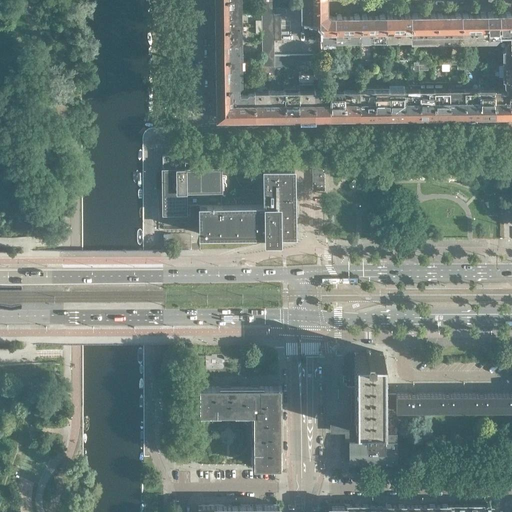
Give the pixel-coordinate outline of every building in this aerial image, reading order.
[(239,11),(238,0),(214,0),(214,3),(215,3),(216,12),(239,11)] [(281,39),(280,13),(273,13),(273,7),(273,0),(261,0),(261,2),(261,20),(262,26),(262,32),(262,56),(262,62),(262,66),(322,65),(322,61),(322,54),(274,54),(274,39),(281,39)] [(326,12),(326,7),(326,5),(327,4),(327,0),(326,0),(302,0),(302,20),(316,20),(317,21),(321,17),(322,16),(322,14),(323,14),(326,12)] [(239,26),(239,11),(216,12),(216,20),(214,21),(214,25),(216,26),(216,27),(239,26)] [(461,38),(461,14),(460,14),(459,12),(455,13),(454,14),(448,14),(442,14),(441,13),(437,13),(436,14),(435,14),(436,38),(461,38)] [(486,37),(486,13),(485,13),(484,12),(480,12),(479,13),(467,14),(466,12),(462,12),(462,14),(461,14),(461,38),(486,37)] [(499,34),(498,13),(492,13),(492,12),(487,12),(487,13),(486,13),(486,37),(497,37),(499,36),(499,34)] [(511,33),(511,13),(510,13),(509,12),(505,12),(505,13),(498,13),(499,34),(509,33),(511,33)] [(385,37),(385,15),(384,15),(383,13),(379,13),(379,15),(372,15),(373,37),(385,37)] [(398,36),(398,14),(392,15),(391,13),(387,13),(386,15),(385,15),(385,37),(398,36)] [(411,36),(410,14),(409,14),(409,13),(404,13),(404,14),(398,14),(398,36),(410,36),(411,36)] [(436,38),(435,14),(434,14),(434,13),(430,13),(429,14),(417,14),(416,13),(412,13),(411,14),(410,14),(411,36),(410,36),(410,38),(436,38)] [(348,37),(347,15),(341,15),(340,14),(336,14),(336,15),(335,15),(335,37),(348,37)] [(360,37),(360,15),(359,15),(358,14),(354,14),(353,15),(347,15),(348,37),(360,37)] [(373,37),(372,15),(366,15),(366,14),(362,14),(361,15),(360,15),(360,37),(373,37)] [(335,37),(335,15),(329,15),(327,18),(327,19),(325,19),(322,16),(321,17),(317,21),(322,25),(322,30),(322,39),(335,39),(335,37)] [(322,30),(322,25),(317,21),(316,20),(302,20),(302,31),(322,30)] [(239,41),(239,26),(216,27),(216,28),(214,28),(215,33),(216,33),(216,42),(239,41)] [(239,56),(239,41),(216,42),(216,50),(215,51),(215,55),(216,56),(216,57),(239,56)] [(240,71),(239,56),(216,57),(216,58),(215,58),(215,63),(216,63),(216,72),(240,71)] [(240,85),(240,71),(216,72),(216,80),(215,81),(215,85),(216,86),(216,87),(237,87),(238,87),(240,85)] [(240,95),(237,93),(237,87),(216,87),(216,88),(215,88),(215,93),(217,93),(217,102),(239,101),(239,96),(240,95)] [(389,115),(389,91),(389,89),(358,89),(358,91),(359,91),(359,115),(389,115)] [(494,113),(494,90),(494,89),(479,90),(479,114),(487,113),(488,115),(492,115),(493,113),(494,113)] [(419,114),(419,90),(404,91),(404,114),(405,114),(406,116),(410,116),(410,114),(419,114)] [(434,114),(434,90),(419,90),(419,114),(427,114),(428,115),(432,115),(433,114),(434,114)] [(449,114),(449,90),(434,90),(434,114),(435,114),(436,115),(440,115),(440,114),(449,114)] [(464,114),(464,90),(449,90),(449,114),(457,114),(458,115),(462,115),(463,114),(464,114)] [(479,114),(479,90),(464,90),(464,114),(465,114),(466,115),(470,115),(470,114),(479,114)] [(509,113),(509,93),(506,90),(494,90),(494,113),(495,113),(496,115),(500,115),(500,113),(509,113)] [(329,115),(329,91),(314,92),(314,116),(315,116),(316,117),(320,117),(320,116),(329,115)] [(344,115),(344,91),(329,91),(329,115),(337,115),(338,117),(342,117),(343,115),(344,115)] [(359,91),(358,91),(344,91),(344,115),(345,115),(346,116),(350,116),(350,115),(359,115),(359,91)] [(404,91),(389,91),(389,115),(397,115),(398,116),(402,116),(403,114),(404,114),(404,91)] [(269,116),(269,92),(253,92),(253,93),(254,93),(254,116),(255,116),(256,118),(260,118),(260,116),(269,116)] [(284,116),(284,92),(269,92),(269,116),(277,116),(278,117),(282,117),(283,116),(284,116)] [(299,116),(299,92),(284,92),(284,116),(285,116),(286,117),(290,117),(290,116),(299,116)] [(314,116),(314,92),(299,92),(299,116),(307,116),(308,117),(312,117),(313,116),(314,116)] [(254,93),(253,93),(248,93),(247,94),(247,95),(240,95),(239,96),(239,101),(239,117),(247,116),(248,118),(252,118),(253,116),(254,116),(254,93)] [(239,117),(239,101),(217,102),(217,115),(219,115),(219,118),(224,118),(225,117),(239,117)] [(216,189),(216,167),(189,167),(189,166),(186,164),(185,163),(185,153),(162,153),(163,212),(171,212),(171,214),(177,214),(177,212),(185,212),(185,208),(185,189),(216,189)] [(294,226),(293,180),(293,166),(287,166),(216,167),(216,189),(216,203),(199,203),(199,208),(199,233),(264,232),(264,226),(294,226)] [(312,166),(312,190),(324,190),(324,166),(312,166)] [(216,203),(216,189),(185,189),(185,208),(189,208),(189,203),(199,203),(216,203)] [(285,238),(285,232),(294,232),(294,226),(264,226),(264,232),(265,238),(285,238)] [(395,408),(395,402),(395,393),(383,393),(383,352),(371,352),(371,350),(366,350),(366,352),(354,352),(354,387),(356,387),(356,393),(354,393),(354,421),(357,421),(357,440),(349,440),(349,463),(397,463),(397,439),(396,431),(381,431),(381,421),(383,421),(383,408),(395,408)] [(278,464),(278,409),(278,386),(200,386),(200,414),(231,414),(233,414),(235,415),(238,415),(239,416),(241,418),(243,419),(244,420),(246,422),(247,423),(247,424),(248,426),(249,426),(249,428),(250,429),(250,430),(250,432),(251,433),(251,464),(278,464)] [(511,408),(511,392),(497,393),(497,408),(511,408)] [(430,409),(430,393),(395,393),(395,402),(395,408),(395,409),(430,409)] [(464,409),(464,393),(430,393),(430,409),(464,409)] [(497,408),(497,393),(464,393),(464,409),(497,408)] [(447,511),(448,503),(435,504),(435,511),(447,511)] [(460,511),(461,503),(448,503),(447,511),(460,511)] [(473,511),(473,503),(461,503),(460,511),(473,511)] [(492,511),(493,503),(473,503),(473,511),(492,511)]
